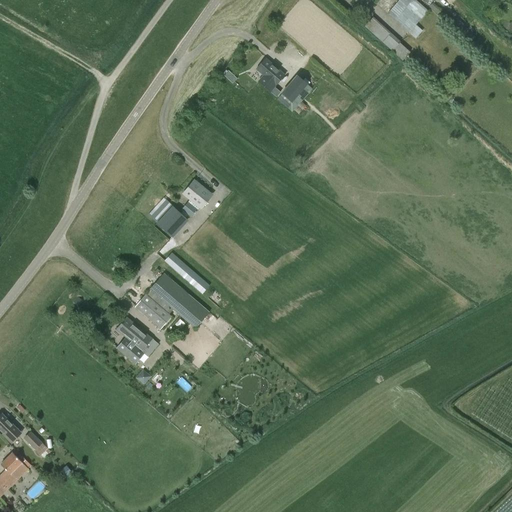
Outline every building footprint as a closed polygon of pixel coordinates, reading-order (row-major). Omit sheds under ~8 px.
[(408,33),(415,39),(422,31),(415,25),(428,11),(415,0),(399,0),(386,14),(408,33)] [(400,43),(401,42),(373,17),(364,27),(402,61),(410,52),(400,43)] [(456,18),(450,25),(461,36),(468,29),(456,18)] [(274,87),(284,76),(266,59),(255,70),(263,77),(258,82),(276,98),(280,92),(274,87)] [(312,89),(308,85),(308,84),(297,75),(280,94),(282,96),(278,100),(291,112),(312,89)] [(183,195),(201,209),(212,196),(194,181),(183,195)] [(172,238),(188,220),(187,219),(180,213),(172,206),(164,198),(148,216),(156,223),(172,238)] [(190,216),(191,217),(197,210),(188,202),(182,209),(190,216)] [(190,216),(182,209),(180,213),(187,219),(190,216)] [(140,222),(132,232),(157,251),(164,241),(140,222)] [(201,293),(208,285),(171,251),(163,260),(201,293)] [(163,273),(150,289),(151,290),(173,310),(195,329),(210,312),(163,273)] [(151,290),(147,295),(145,294),(135,307),(158,327),(173,310),(151,290)] [(135,365),(144,353),(148,357),(158,344),(127,317),(116,330),(125,338),(116,348),(135,365)] [(142,369),(135,377),(144,384),(150,375),(142,369)] [(1,413),(0,414),(0,430),(3,433),(2,435),(11,444),(21,434),(1,413)] [(34,451),(40,456),(45,451),(48,454),(50,451),(31,432),(23,439),(34,450),(34,451)] [(13,453),(1,465),(8,472),(0,479),(0,496),(28,469),(22,463),(13,453)]
